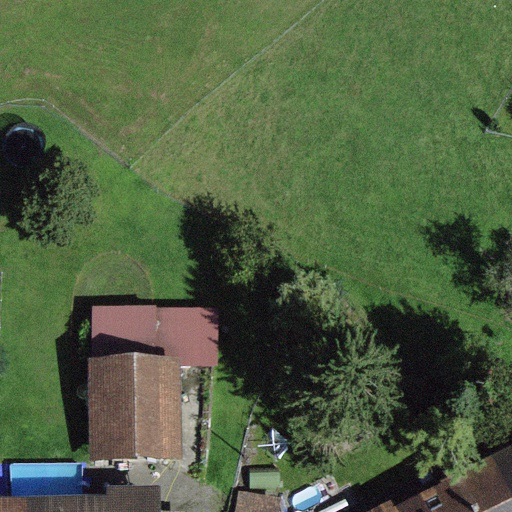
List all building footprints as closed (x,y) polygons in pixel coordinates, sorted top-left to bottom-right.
[(219,314),(92,313),(91,460),(183,461),(184,371),(218,371),(219,314)] [(511,511),(511,459),(433,497),(440,511),(511,511)] [(273,511),(276,500),(236,492),(232,511),(273,511)] [(440,511),(433,497),(400,511),(440,511)] [(161,511),(162,501),(80,503),(80,511),(161,511)] [(80,511),(80,503),(0,504),(0,511),(80,511)]
